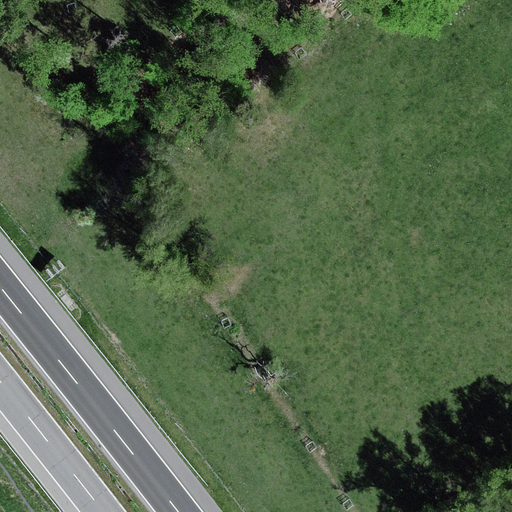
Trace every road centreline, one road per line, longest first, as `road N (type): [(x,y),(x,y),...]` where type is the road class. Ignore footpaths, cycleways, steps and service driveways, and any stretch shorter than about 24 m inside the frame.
road 1 (motorway): [(179,511),(0,286)]
road 2 (motorway): [(0,380),(102,511)]
